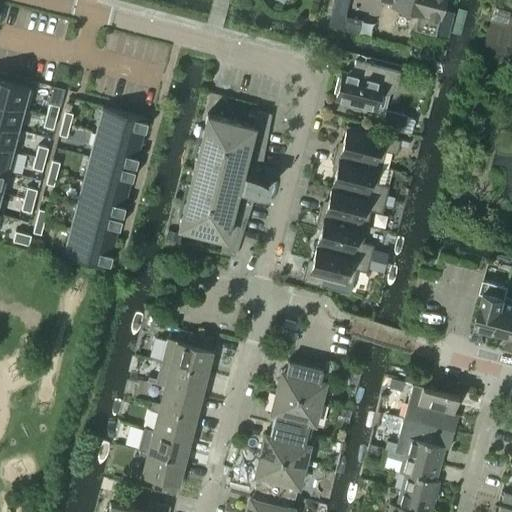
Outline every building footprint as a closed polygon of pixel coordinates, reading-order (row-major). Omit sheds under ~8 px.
[(343,27),(348,0),(333,0),(328,24),(343,27)] [(378,0),(378,1),(392,4),(391,6),(417,12),(413,29),(434,34),(441,6),(443,0),(378,0)] [(362,20),(350,17),(347,31),(359,33),(362,20)] [(333,100),(375,111),(375,109),(383,111),(388,94),(395,90),(399,72),(354,60),(351,72),(341,70),(339,77),(337,76),(333,92),(335,92),(333,100)] [(0,79),(0,103),(26,110),(32,87),(0,79)] [(26,110),(0,103),(0,125),(20,131),(26,110)] [(49,103),(45,115),(55,118),(58,106),(49,103)] [(102,106),(95,131),(140,143),(146,118),(102,106)] [(385,109),(381,126),(401,131),(410,133),(414,119),(405,116),(406,114),(385,109)] [(223,238),(219,252),(234,256),(242,212),(226,207),(231,186),(251,192),(265,193),(268,185),(255,179),(248,177),(235,173),(241,152),(257,157),(270,114),(256,110),(251,126),(206,113),(177,226),(223,238)] [(61,122),(69,125),(72,113),(64,111),(61,122)] [(55,118),(45,115),(43,126),(52,128),(55,118)] [(66,136),(69,125),(61,122),(58,134),(66,136)] [(0,125),(0,148),(15,152),(20,131),(0,125)] [(337,146),(335,154),(382,167),(387,151),(396,153),(398,144),(406,146),(407,141),(349,125),(343,147),(337,146)] [(88,156),(133,168),(140,143),(95,131),(88,156)] [(38,145),(34,157),(44,160),(47,147),(38,145)] [(0,170),(9,173),(15,152),(0,148),(0,170)] [(335,154),(332,162),(338,164),(332,185),(394,201),(395,197),(387,195),(389,186),(378,182),(382,167),(335,154)] [(133,168),(88,156),(82,180),(127,192),(133,168)] [(41,170),(44,160),(34,157),(32,167),(41,170)] [(51,160),(48,171),(56,173),(59,162),(51,160)] [(0,192),(4,194),(9,173),(0,170),(0,192)] [(53,185),(56,173),(48,171),(45,183),(53,185)] [(82,180),(76,205),(120,217),(127,192),(82,180)] [(321,204),(319,212),(366,225),(371,209),(382,212),(384,203),(392,206),(394,201),(332,185),(327,205),(321,204)] [(26,187),(23,199),(33,202),(36,189),(26,187)] [(30,212),(33,202),(23,199),(20,209),(30,212)] [(114,241),(120,217),(76,205),(69,229),(114,241)] [(38,208),(35,220),(43,222),(46,210),(38,208)] [(319,212),(316,220),(322,223),(316,243),(378,260),(379,256),(371,253),(373,244),(362,241),(366,225),(319,212)] [(40,234),(43,222),(35,220),(32,232),(40,234)] [(62,254),(107,266),(114,241),(69,229),(62,254)] [(166,230),(164,237),(167,238),(178,241),(180,233),(169,230),(166,230)] [(12,241),(28,245),(30,235),(15,231),(12,241)] [(305,263),(300,280),(348,293),(355,268),(366,271),(368,262),(376,264),(378,260),(316,243),(311,264),(305,263)] [(495,332),(504,298),(508,285),(483,278),(479,291),(483,292),(470,339),(472,340),(476,340),(478,340),(482,340),(480,329),(482,328),(495,332)] [(511,350),(511,299),(504,298),(495,332),(508,335),(509,337),(503,346),(505,347),(507,349),(509,350),(511,350)] [(210,348),(213,337),(190,331),(187,343),(166,337),(160,360),(205,372),(208,358),(212,359),(214,350),(210,348)] [(201,385),(205,372),(160,360),(155,377),(148,375),(146,380),(164,385),(203,395),(205,386),(201,385)] [(324,381),(326,370),(287,360),(284,370),(280,370),(275,391),(319,402),(324,381)] [(387,377),(384,385),(397,388),(399,381),(387,377)] [(453,431),(457,414),(453,412),(457,395),(410,382),(401,416),(453,431)] [(201,404),(203,395),(164,385),(160,403),(151,401),(150,405),(193,416),(197,403),(201,404)] [(313,423),(319,402),(275,391),(270,412),(273,413),(271,423),(310,433),(313,423)] [(192,439),(194,430),(190,429),(193,416),(150,405),(149,409),(157,411),(153,429),(192,439)] [(448,448),(453,431),(401,416),(394,441),(394,442),(392,450),(439,463),(443,447),(448,448)] [(308,444),(310,433),(271,423),(268,434),(264,433),(259,454),(303,465),(308,444)] [(137,449),(139,449),(182,460),(186,447),(189,448),(192,439),(153,429),(143,427),(137,449)] [(386,439),(384,448),(388,449),(392,450),(394,442),(394,441),(386,439)] [(172,492),(175,491),(178,490),(179,487),(183,474),(179,473),(182,460),(139,449),(138,453),(146,455),(141,474),(164,480),(161,489),(172,492)] [(404,472),(400,488),(434,498),(439,481),(434,479),(439,463),(392,450),(388,449),(386,456),(401,461),(398,471),(404,472)] [(297,485),(303,465),(259,454),(254,474),(257,475),(255,486),(294,496),(297,485)] [(292,506),(294,496),(255,486),(252,496),(248,496),(244,511),(290,511),(292,507),(292,506)] [(430,511),(434,498),(400,488),(395,504),(390,503),(387,511),(430,511)] [(511,503),(511,493),(503,492),(501,500),(511,503)] [(167,511),(170,505),(148,500),(145,511),(110,502),(107,511),(167,511)]
